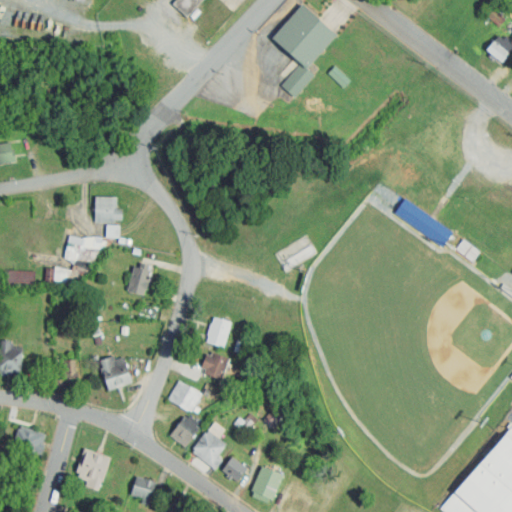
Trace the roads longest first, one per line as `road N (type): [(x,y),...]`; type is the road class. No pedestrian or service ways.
road 1 (residential): [(136,439),(71,409),(0,397),(11,187),(91,174),(128,158)]
road 2 (residential): [(136,439),(181,313),(191,247),(174,211),(128,158)]
road 3 (residential): [(128,158),(271,0)]
road 4 (residential): [(511,112),(365,0)]
road 5 (residential): [(239,511),(136,439)]
